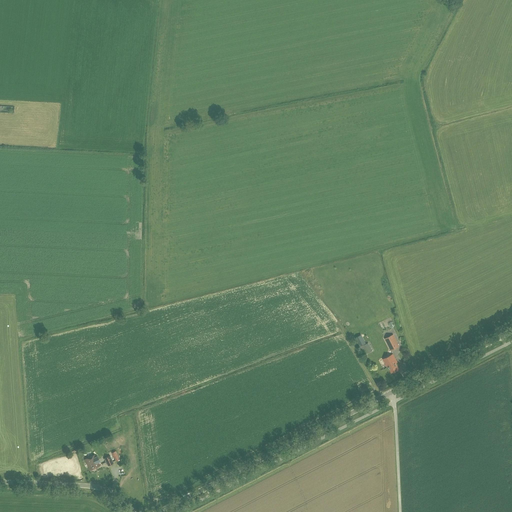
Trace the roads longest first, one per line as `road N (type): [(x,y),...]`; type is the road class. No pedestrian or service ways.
road 1 (secondary): [(160,511),(511,332)]
road 2 (unclassified): [(134,511),(98,488),(0,482)]
road 3 (track): [(390,393),(400,511)]
